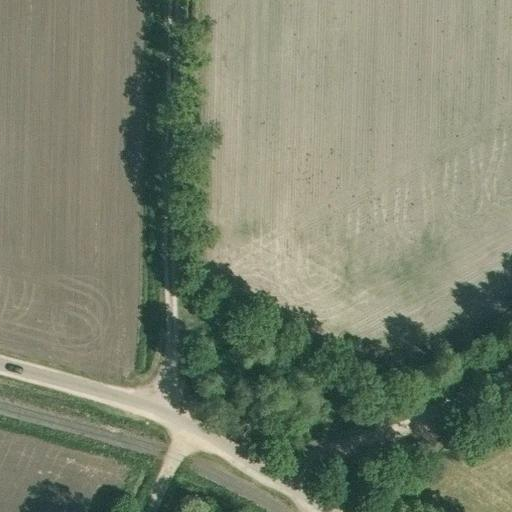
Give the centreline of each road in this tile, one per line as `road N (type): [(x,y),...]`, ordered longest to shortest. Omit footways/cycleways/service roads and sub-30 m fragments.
road 1 (track): [(163,410),(175,359),(176,0)]
road 2 (track): [(288,488),(511,378)]
road 3 (unclassified): [(192,431),(163,410),(0,366)]
road 4 (unclassified): [(192,431),(327,511)]
